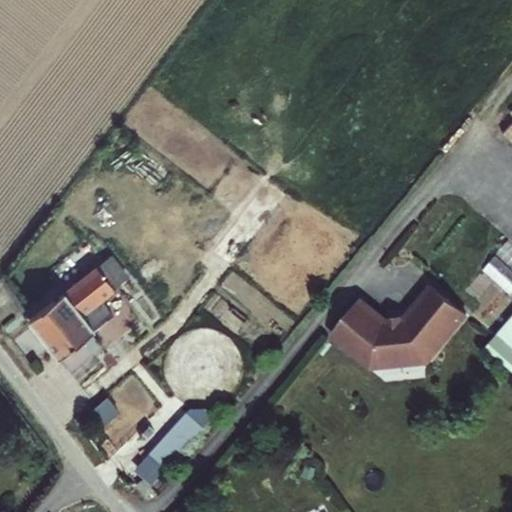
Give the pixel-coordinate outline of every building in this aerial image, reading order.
[(232,263),(266,220),(247,205),(213,249),(232,263)] [(98,258),(28,314),(68,363),(90,346),(80,334),(127,296),(98,258)] [(360,293),(332,328),(371,360),(428,355),(466,308),(432,280),(405,312),(385,314),(360,293)] [(511,314),(488,342),(511,363),(511,314)] [(144,479),(137,486),(143,493),(150,487),(144,479)]
